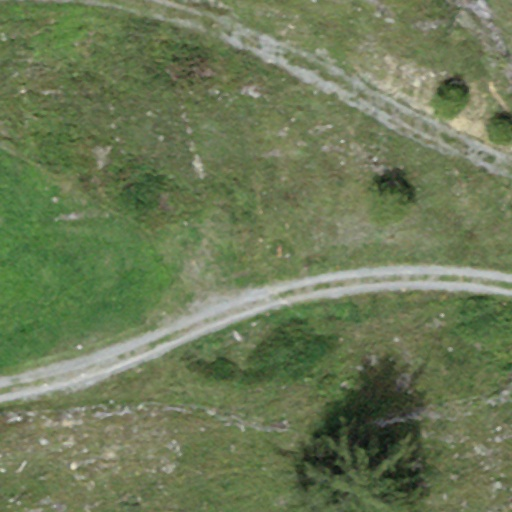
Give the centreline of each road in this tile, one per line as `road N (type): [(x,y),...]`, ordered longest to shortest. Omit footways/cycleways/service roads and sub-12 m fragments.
road 1 (track): [(511,281),(249,304),(0,386)]
road 2 (track): [(52,0),(168,12),(511,161)]
